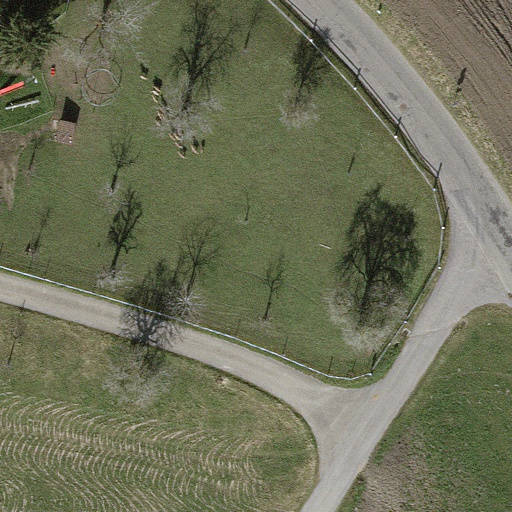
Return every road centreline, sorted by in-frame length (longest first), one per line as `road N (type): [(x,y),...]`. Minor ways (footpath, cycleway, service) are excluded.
road 1 (track): [(366,442),(271,382),(0,297)]
road 2 (tertiary): [(315,0),(404,88),(511,257)]
road 3 (track): [(506,247),(321,511)]
